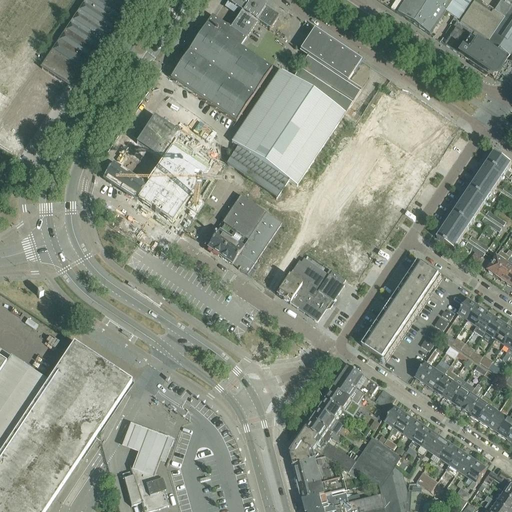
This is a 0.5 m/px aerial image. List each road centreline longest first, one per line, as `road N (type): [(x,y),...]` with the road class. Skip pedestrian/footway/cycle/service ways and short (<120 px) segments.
road 1 (secondary): [(51,244),(83,293),(235,407)]
road 2 (secondary): [(253,398),(230,365),(107,285),(75,236)]
road 3 (unclassified): [(291,0),(482,128)]
road 4 (residential): [(332,345),(511,466)]
road 5 (secondary): [(123,50),(51,168),(51,244)]
road 6 (unclassified): [(330,348),(172,243)]
road 7 (unclassified): [(503,101),(351,0)]
road 8 (secondary): [(73,177),(143,64)]
road 9 (residential): [(407,237),(482,128)]
road 10 (residential): [(332,345),(407,237)]
road 11 (residential): [(511,308),(407,237)]
